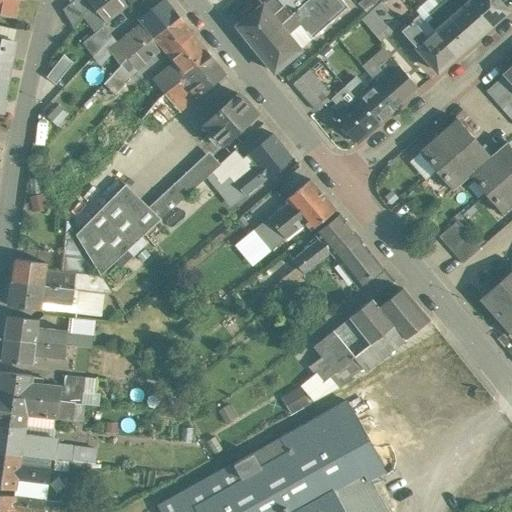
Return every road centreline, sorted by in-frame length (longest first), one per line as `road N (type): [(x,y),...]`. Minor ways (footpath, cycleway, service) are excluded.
road 1 (residential): [(341,182),(511,387)]
road 2 (residential): [(51,0),(0,256)]
road 3 (residential): [(192,0),(341,182)]
road 4 (residential): [(341,182),(511,36)]
road 5 (unknown): [(245,65),(194,117),(163,179)]
